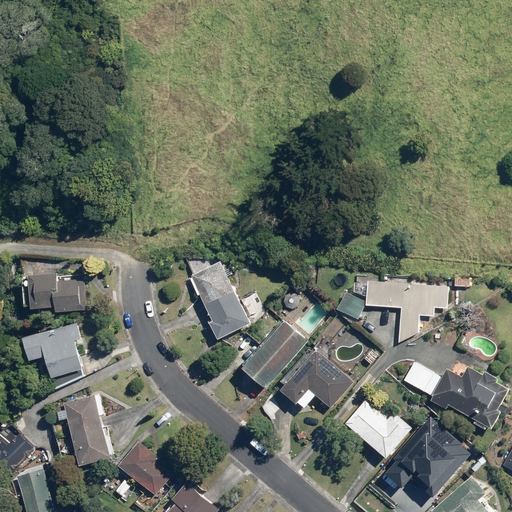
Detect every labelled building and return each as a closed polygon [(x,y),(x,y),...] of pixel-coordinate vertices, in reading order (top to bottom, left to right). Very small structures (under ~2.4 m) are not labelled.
[(220,262),(192,277),(215,321),(211,322),(220,339),(252,323),(220,262)] [(29,277),(33,312),(56,309),(57,313),(87,310),(84,279),(58,282),(57,274),(29,277)] [(296,279),(289,288),(299,296),(306,287),(296,279)] [(371,305),(407,307),(406,325),(425,326),(426,314),(439,315),(440,306),(453,307),(455,284),(373,280),(371,305)] [(351,291),(342,308),(362,318),(371,301),(351,291)] [(289,319),(248,368),(272,388),(313,339),(289,319)] [(32,362),(47,357),(53,378),(84,369),(76,340),(83,338),(78,323),(25,338),(32,362)] [(323,348),(287,389),(303,403),(316,388),(338,407),(360,381),(323,348)] [(450,377),(418,359),(408,378),(439,395),(437,398),(454,407),(456,404),(472,412),(501,428),(511,409),(507,408),(511,398),(511,383),(505,380),(507,377),(493,369),(491,373),(475,365),(470,375),(456,367),(450,377)] [(62,403),(81,466),(112,457),(94,394),(62,403)] [(396,418),(373,398),(354,422),(395,456),(421,426),(402,411),(396,418)] [(432,416),(386,468),(416,493),(424,485),(437,497),(449,483),(450,484),(476,454),(432,416)] [(25,438),(8,455),(18,466),(35,449),(25,438)] [(140,441),(121,466),(157,495),(174,475),(158,462),(161,458),(140,441)] [(22,470),(36,511),(56,511),(40,464),(22,470)] [(478,475),(438,510),(439,511),(497,511),(486,499),(493,492),(478,475)] [(124,498),(136,486),(128,478),(116,490),(124,498)] [(180,503),(172,511),(221,511),(224,508),(192,480),(176,499),(180,503)]
